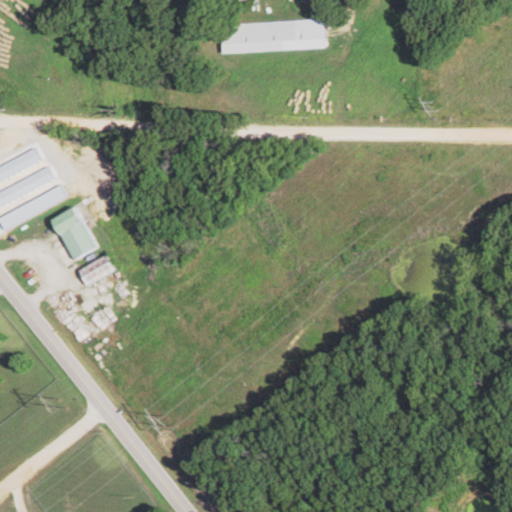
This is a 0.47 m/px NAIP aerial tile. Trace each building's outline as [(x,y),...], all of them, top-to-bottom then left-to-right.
[(332,50),(331,20),(239,23),(239,33),(229,34),(229,53),(332,50)] [(0,192),(0,210),(52,189),(50,182),(56,179),(52,170),(0,192)] [(72,199),(66,187),(1,217),(7,229),(72,199)] [(106,248),(92,224),(97,221),(88,207),(62,223),(85,261),(106,248)] [(86,271),(95,287),(127,270),(118,254),(86,271)]
